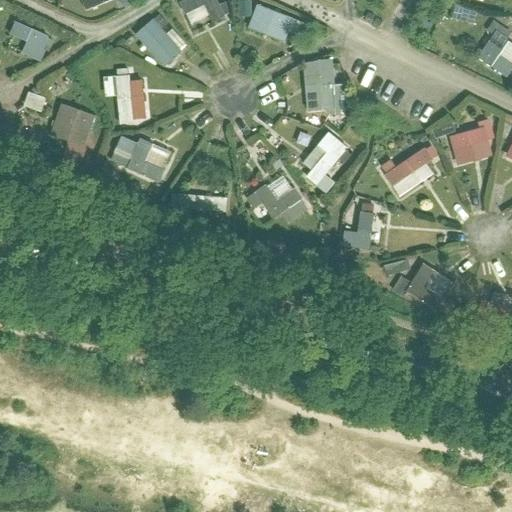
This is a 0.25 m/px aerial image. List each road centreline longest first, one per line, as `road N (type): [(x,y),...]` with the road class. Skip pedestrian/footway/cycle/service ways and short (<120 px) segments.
road 1 (unclassified): [(0,235),(511,388)]
road 2 (residential): [(511,101),(278,0)]
